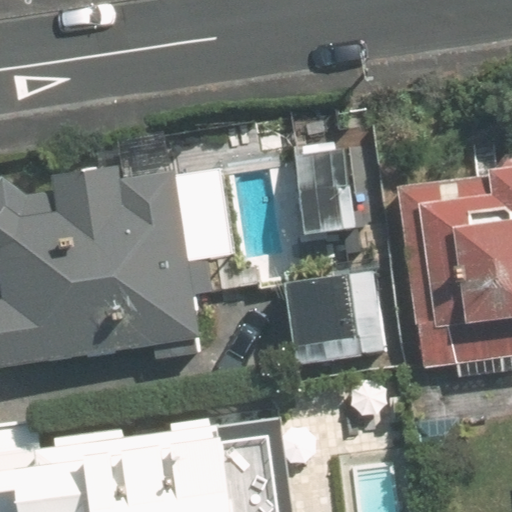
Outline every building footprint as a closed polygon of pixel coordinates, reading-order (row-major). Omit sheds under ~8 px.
[(344,147),(295,154),(306,229),(356,223),(344,147)] [(121,176),(119,161),(53,171),(55,186),(23,191),(2,175),(0,177),(0,362),(153,340),(155,358),(195,351),(193,334),(199,332),(193,289),(209,287),(205,255),(237,250),(225,167),(175,175),(174,168),(121,176)] [(489,170),(398,182),(417,320),(419,320),(426,365),(511,352),(511,164),(489,167),(489,170)] [(284,281),(296,362),(381,349),(369,267),(284,281)] [(46,448),(42,417),(0,423),(0,511),(275,511),(273,499),(289,497),(280,418),(220,426),(220,424),(46,448)]
